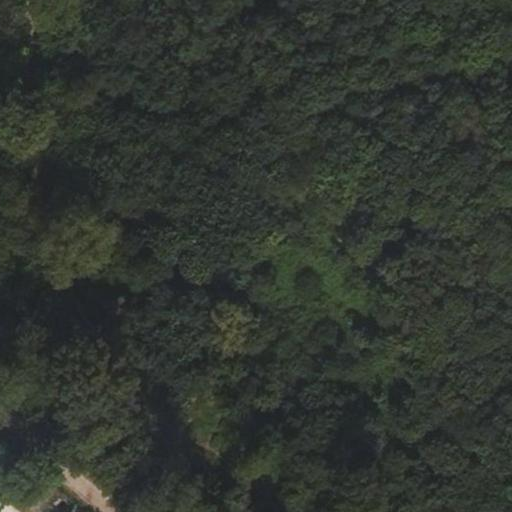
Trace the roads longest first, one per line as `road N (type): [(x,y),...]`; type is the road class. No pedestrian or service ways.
road 1 (track): [(35,0),(46,210),(70,297),(155,418),(259,511)]
road 2 (track): [(0,418),(108,511)]
